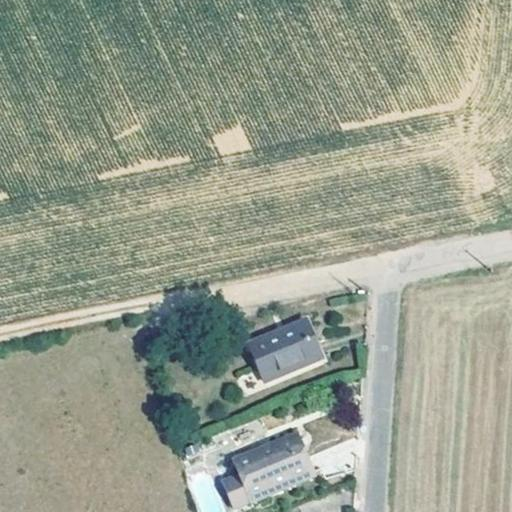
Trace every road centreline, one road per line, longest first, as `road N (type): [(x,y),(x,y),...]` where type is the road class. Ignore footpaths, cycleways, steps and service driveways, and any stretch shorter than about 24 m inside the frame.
road 1 (residential): [(390,273),(374,511)]
road 2 (unclassified): [(390,273),(168,316)]
road 3 (track): [(168,316),(0,345)]
road 4 (unclassified): [(511,250),(390,273)]
